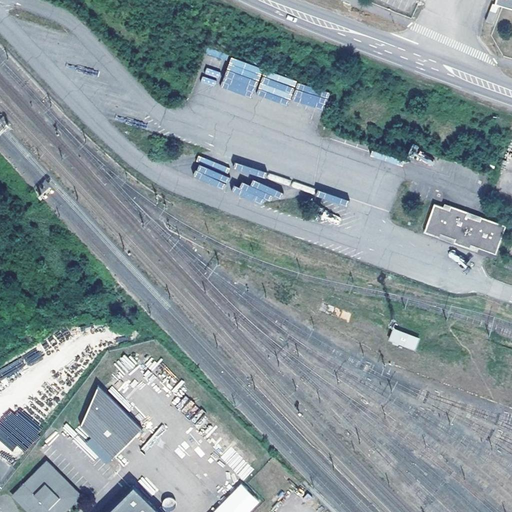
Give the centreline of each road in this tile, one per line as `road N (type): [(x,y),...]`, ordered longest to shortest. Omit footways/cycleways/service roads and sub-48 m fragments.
road 1 (tertiary): [(247,0),(426,69)]
road 2 (tertiary): [(432,54),(276,0)]
road 3 (unknown): [(79,511),(128,467),(142,465),(190,511)]
